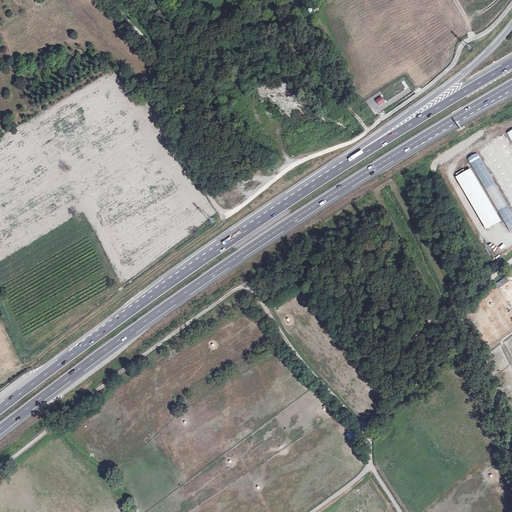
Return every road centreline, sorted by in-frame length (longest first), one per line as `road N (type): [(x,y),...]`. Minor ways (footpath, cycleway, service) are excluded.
road 1 (track): [(511,4),(461,44),(445,73),(360,137),(295,162),(220,213),(157,110),(159,57),(108,0)]
road 2 (motorway): [(0,429),(239,255),(438,128)]
road 3 (track): [(369,439),(243,287),(118,372),(0,468)]
road 4 (motorway): [(327,176),(0,408)]
road 5 (track): [(511,261),(415,335),(372,429),(369,465),(312,511)]
road 6 (motorway): [(511,26),(458,78),(327,176)]
road 7 (motorway): [(511,61),(327,176)]
